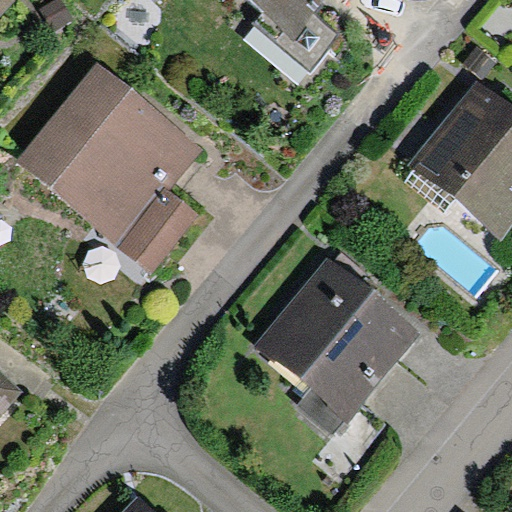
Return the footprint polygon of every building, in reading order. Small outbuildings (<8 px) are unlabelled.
[(315,0),(230,0),(315,71),(331,52),(296,23),(315,0)] [(179,159),(92,86),(17,175),(137,275),(175,230),(142,202),(179,159)] [(499,240),(511,222),(511,141),(467,108),(415,178),(499,240)] [(329,431),(401,343),(323,280),(251,369),(329,431)] [(0,412),(9,403),(0,394),(0,412)]
